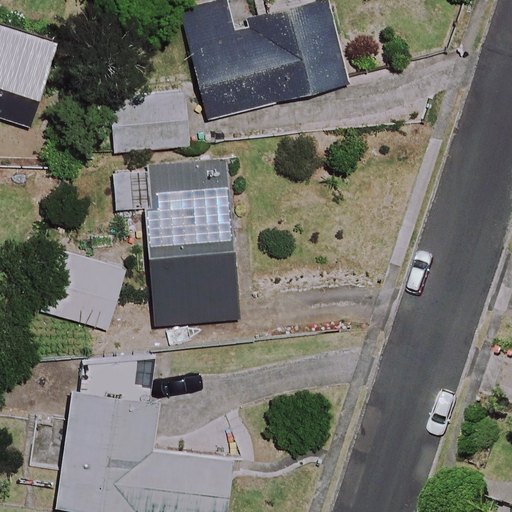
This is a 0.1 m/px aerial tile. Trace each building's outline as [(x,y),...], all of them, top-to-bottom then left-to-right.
[(347,78),(323,0),(297,0),(232,19),(226,0),(219,0),(175,13),(207,120),(347,78)] [(0,119),(29,129),(56,48),(0,29),(0,119)] [(187,144),(181,90),(106,97),(112,152),(187,144)] [(235,316),(223,158),(110,166),(113,208),(142,206),(150,323),(235,316)] [(121,270),(55,252),(40,310),(106,328),(121,270)] [(154,399),(69,388),(54,505),(105,511),(221,511),(229,458),(148,447),(154,399)]
